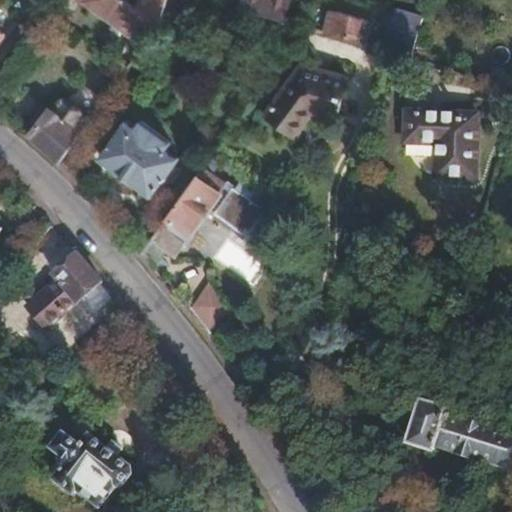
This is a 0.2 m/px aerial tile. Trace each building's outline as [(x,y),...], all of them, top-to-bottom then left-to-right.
[(159,25),(141,12),(124,0),(84,0),(82,3),(144,47),(159,27),(159,25)] [(159,25),(167,0),(144,0),(141,12),(159,25)] [(185,19),(190,0),(167,0),(165,7),(174,9),(173,15),(185,19)] [(285,20),(290,0),(241,0),(240,6),(285,20)] [(412,57),(425,13),(401,6),(387,50),(412,57)] [(368,45),(374,23),(334,11),(327,32),(368,45)] [(110,94),(128,70),(129,69),(110,56),(92,81),(110,94)] [(333,126),(345,83),(300,69),(263,119),(294,141),(311,119),(333,126)] [(92,119),(68,102),(62,103),(53,115),(49,111),(31,136),(37,141),(49,152),(60,163),(92,119)] [(478,121),(404,111),(400,142),(436,147),(432,180),(470,185),(478,121)] [(177,158),(126,122),(100,157),(152,194),(177,158)] [(224,139),(203,124),(195,134),(199,136),(190,147),(208,160),(224,139)] [(258,208),(231,188),(230,190),(223,186),(225,183),(203,167),(142,250),(145,254),(154,264),(165,247),(173,253),(183,241),(185,242),(194,232),(189,228),(208,202),(215,207),(213,210),(241,231),(258,208)] [(57,324),(103,283),(84,261),(78,255),(55,276),(59,281),(43,295),(37,288),(25,299),(31,306),(30,311),(45,328),(48,328),(53,327),(57,324)] [(206,329),(235,303),(210,278),(187,305),(205,328),(206,329)] [(316,425),(300,400),(270,420),(287,444),(287,445),(316,425)] [(511,435),(482,426),(482,425),(482,422),(480,421),(479,419),(476,418),(473,418),(470,419),(468,421),(447,415),(448,409),(423,401),(410,442),(435,450),(438,444),(511,467),(511,435)] [(123,485),(131,476),(130,467),(92,438),(84,448),(67,436),(56,448),(73,461),(59,480),(76,493),(79,488),(102,506),(115,489),(123,487),(123,485)]
